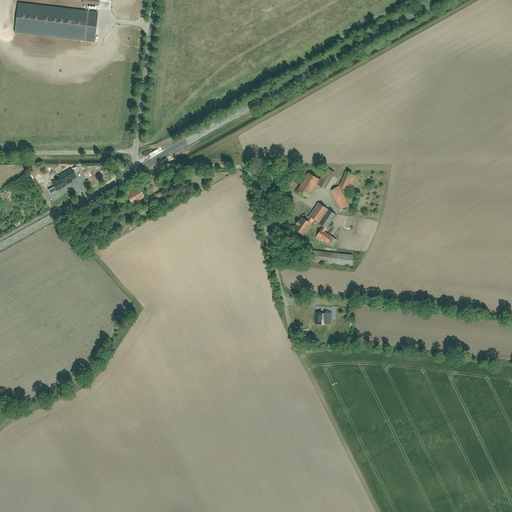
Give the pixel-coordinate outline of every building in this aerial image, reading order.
[(18,4),(15,31),(94,41),(98,14),(18,4)] [(75,176),(84,171),(79,163),(70,168),(75,176)] [(61,165),(51,171),(54,176),(56,174),(57,176),(59,181),(60,180),(62,184),(67,182),(67,183),(72,181),(71,179),(76,177),(75,176),(70,168),(65,171),(61,165)] [(325,188),(335,172),(328,168),(317,184),(325,188)] [(356,175),(346,171),(340,185),(350,189),(356,175)] [(309,172),(298,189),(309,196),(320,179),(309,172)] [(40,173),(35,176),(39,183),(44,180),(40,173)] [(153,178),(149,180),(153,188),(157,186),(153,178)] [(349,205),(339,185),(331,189),(341,209),(349,205)] [(138,186),(125,194),(131,205),(144,197),(138,186)] [(161,190),(156,194),(159,199),(164,196),(161,190)] [(319,202),(309,215),(315,219),(319,222),(329,209),(319,202)] [(329,209),(319,222),(324,226),(327,228),(336,215),(329,209)] [(303,216),(294,228),(304,235),(313,223),(307,219),(303,216)] [(322,238),(329,243),(333,236),(325,230),(322,228),(316,238),(320,241),(322,238)] [(333,236),(329,243),(333,246),(338,240),(333,236)] [(354,255),(314,250),(313,261),(353,265),(354,255)] [(297,331),(309,328),(303,302),(293,305),(296,319),(294,320),(297,331)] [(315,312),(314,324),(320,324),(320,319),(324,319),(323,324),(331,325),(332,313),(315,312)] [(333,329),(325,330),(326,340),(334,339),(333,329)]
